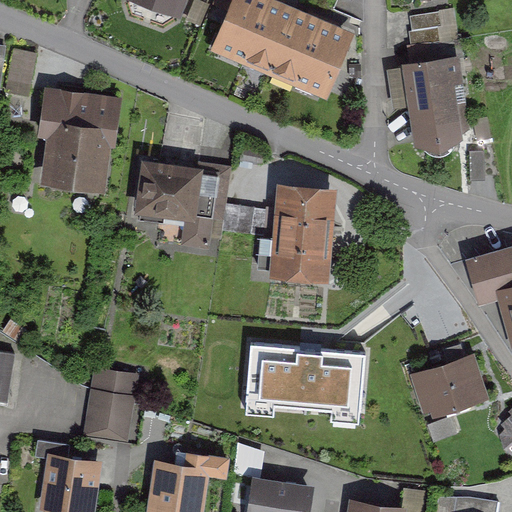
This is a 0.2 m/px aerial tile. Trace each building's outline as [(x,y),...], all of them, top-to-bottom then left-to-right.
[(132,0),(184,19),(190,0),(132,0)] [(245,61),(271,0),(234,0),(213,47),(245,61)] [(271,73),(300,9),(278,0),(271,0),(245,61),(271,73)] [(271,73),(297,84),(326,21),(300,9),(271,73)] [(439,10),(410,15),(412,29),(408,30),(410,43),(439,39),(437,25),(441,25),(439,10)] [(326,21),(297,84),(327,98),(356,34),(326,21)] [(511,29),(496,32),(499,54),(511,51),(511,29)] [(30,92),(40,47),(17,42),(7,87),(30,92)] [(461,56),(402,64),(414,149),(441,154),(471,133),(461,56)] [(120,96),(49,89),(40,183),(110,190),(120,96)] [(197,168),(142,160),(134,215),(184,222),(181,246),(209,250),(211,237),(222,239),(223,228),(227,204),(232,166),(198,162),(197,168)] [(326,279),(334,185),(280,181),(272,275),(326,279)] [(267,209),(227,204),(223,228),(264,233),(267,209)] [(511,249),(473,260),(484,299),(501,295),(511,337),(511,249)] [(336,353),(251,346),(246,416),(274,418),(275,408),(331,413),(330,423),(359,425),(364,355),(336,353)] [(0,400),(4,401),(10,354),(0,352),(0,400)] [(493,399),(478,355),(416,376),(432,420),(493,399)] [(134,375),(94,369),(91,389),(131,395),(134,375)] [(131,395),(91,389),(84,435),(125,440),(131,395)] [(511,412),(501,423),(507,430),(498,439),(511,454),(511,412)] [(101,457),(48,449),(40,502),(93,510),(101,457)] [(205,511),(213,466),(157,457),(147,511),(205,511)] [(310,511),(315,482),(254,475),(249,511),(310,511)] [(406,511),(407,507),(354,501),(352,511),(406,511)]
